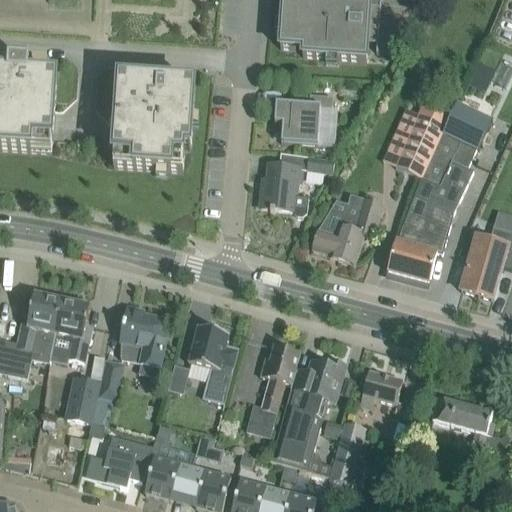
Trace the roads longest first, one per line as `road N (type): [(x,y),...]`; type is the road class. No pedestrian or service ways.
road 1 (tertiary): [(223,277),(511,355)]
road 2 (residential): [(248,66),(0,48)]
road 3 (tertiary): [(0,230),(223,277)]
road 4 (residential): [(223,277),(248,66)]
